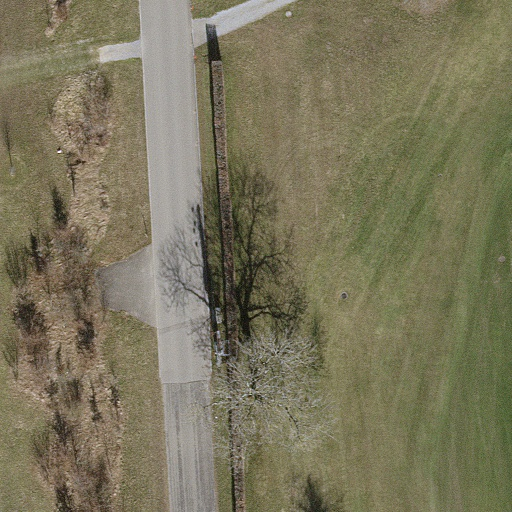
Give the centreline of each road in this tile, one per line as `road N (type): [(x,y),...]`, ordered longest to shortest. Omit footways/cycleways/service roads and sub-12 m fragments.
road 1 (tertiary): [(196,511),(164,0)]
road 2 (track): [(166,46),(0,79)]
road 3 (track): [(166,46),(282,0)]
